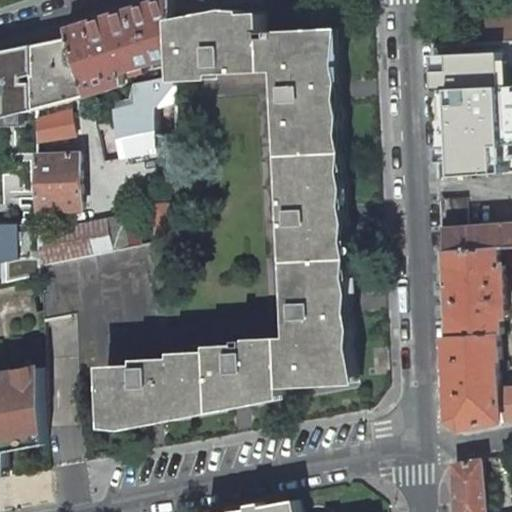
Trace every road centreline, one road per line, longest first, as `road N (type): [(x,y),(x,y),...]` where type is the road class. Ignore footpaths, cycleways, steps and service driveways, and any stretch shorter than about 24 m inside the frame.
road 1 (residential): [(423,450),(409,0)]
road 2 (residential): [(423,450),(85,511)]
